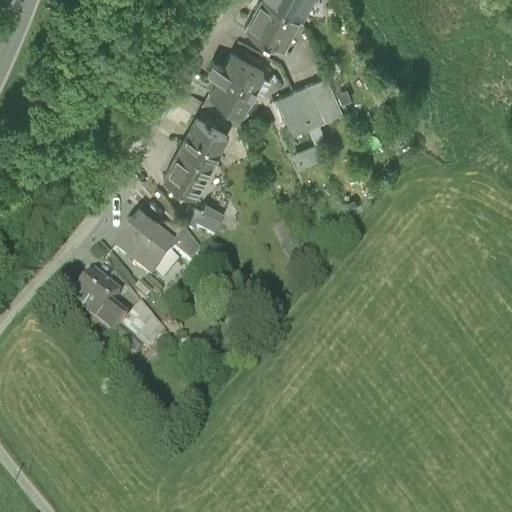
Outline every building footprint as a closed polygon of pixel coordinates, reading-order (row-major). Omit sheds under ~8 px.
[(283,48),(300,17),(266,0),(258,0),(244,28),(283,48)] [(266,0),(300,17),(308,0),(266,0)] [(219,79),(209,97),(244,115),(244,114),(264,74),(230,57),(223,69),(211,64),(206,73),(219,79)] [(343,113),(326,76),(267,103),(276,122),(287,117),(295,135),(310,128),(318,145),(328,140),(320,123),(343,113)] [(244,115),(209,97),(202,111),(240,130),(242,133),(251,117),(244,114),(244,115)] [(195,121),(181,149),(212,165),(226,138),(195,121)] [(298,169),(322,158),(314,143),(291,154),(298,169)] [(195,199),(212,165),(181,149),(163,183),(195,199)] [(360,210),(354,199),(346,204),(351,215),(360,210)] [(190,209),(182,222),(193,228),(195,224),(214,235),(225,217),(205,205),(200,215),(190,209)] [(155,229),(138,215),(115,242),(153,274),(175,247),(172,244),(164,237),(167,234),(157,226),(155,229)] [(294,269),(306,263),(284,221),(273,227),(294,269)] [(201,249),(186,228),(172,244),(175,247),(191,261),(201,249)] [(317,240),(301,248),(307,261),(324,253),(317,240)] [(92,270),(69,299),(97,321),(95,323),(112,337),(114,335),(128,319),(110,306),(120,293),(92,270)] [(152,289),(141,279),(134,286),(145,296),(152,289)] [(142,302),(128,319),(114,335),(137,354),(161,327),(142,302)]
